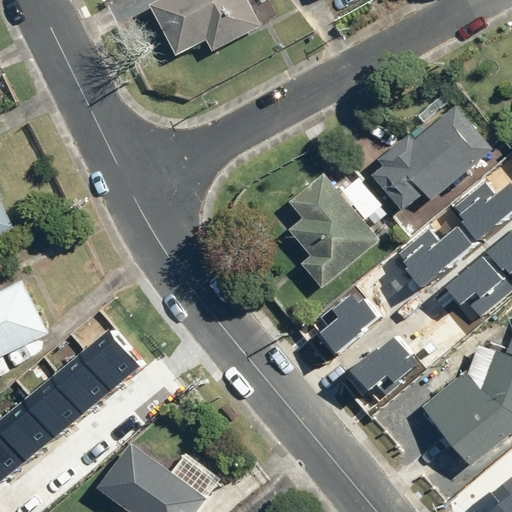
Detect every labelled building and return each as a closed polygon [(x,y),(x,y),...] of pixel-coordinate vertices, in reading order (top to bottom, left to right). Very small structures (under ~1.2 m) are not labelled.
[(264,30),(249,0),(158,0),(152,3),(179,58),(209,44),(215,54),(264,30)] [(428,194),(434,201),(499,150),(463,104),(416,140),(413,135),(381,160),(386,166),(376,173),(406,211),(428,194)] [(303,261),(325,288),(383,241),(373,229),(390,215),(360,178),(342,193),(325,172),(289,201),(304,219),(291,230),(311,255),(303,261)] [(0,240),(20,231),(0,190),(0,240)] [(472,241),(488,200),(470,194),(455,235),(472,241)] [(459,283),(471,245),(442,236),(436,255),(410,246),(394,296),(370,288),(357,328),(377,335),(374,343),(431,361),(443,322),(455,326),(468,286),(459,283)] [(0,379),(13,373),(6,357),(52,335),(26,281),(0,293),(0,379)] [(511,322),(507,335),(511,336),(511,339),(507,352),(482,342),(471,370),(420,413),(431,426),(435,422),(476,470),(511,438),(511,322)] [(129,418),(90,376),(13,446),(52,488),(129,418)] [(200,511),(224,479),(187,453),(174,471),(135,444),(101,491),(131,511),(130,511),(200,511)]
